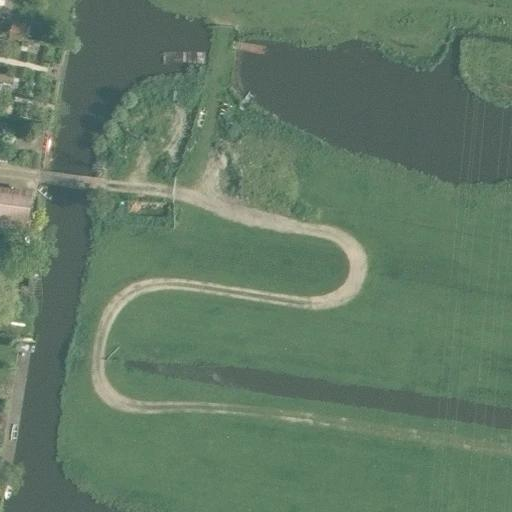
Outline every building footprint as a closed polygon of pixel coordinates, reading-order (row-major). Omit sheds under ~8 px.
[(0,24),(0,34),(24,38),(27,23),(1,19),(0,24)] [(149,152),(178,161),(191,119),(163,110),(149,152)] [(28,139),(29,152),(46,152),(46,139),(28,139)] [(0,184),(0,222),(26,226),(31,189),(0,184)] [(0,314),(14,318),(16,308),(0,303),(0,314)]
